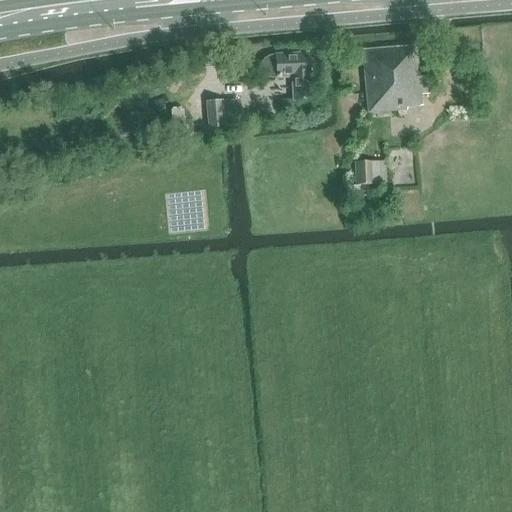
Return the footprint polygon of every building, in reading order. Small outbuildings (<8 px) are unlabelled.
[(362,52),(368,114),(406,112),(406,109),(419,108),(419,107),(421,107),(421,95),(427,94),(427,77),(418,77),(414,48),(362,52)] [(271,77),(277,77),(292,76),(293,99),(293,100),(310,99),(308,54),(275,55),(275,56),(270,56),(265,59),(261,63),(262,71),(266,75),(271,77)] [(286,100),(281,106),(281,112),(294,112),(293,100),(293,99),(286,100)] [(240,100),(232,101),(207,103),(209,127),(242,124),(240,100)] [(359,187),(386,185),(385,162),(354,163),(355,187),(359,187)] [(360,204),(359,187),(355,187),(345,187),(346,205),(360,204)]
